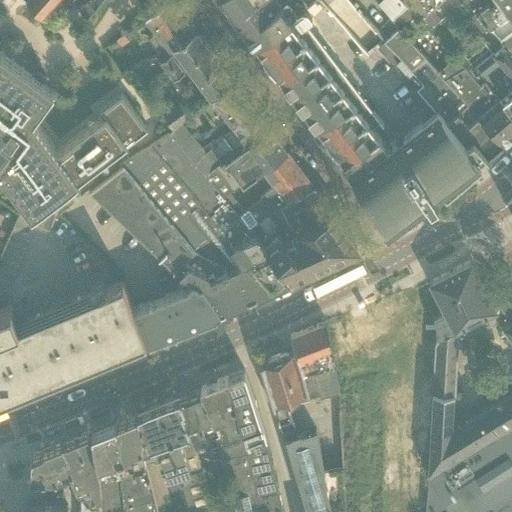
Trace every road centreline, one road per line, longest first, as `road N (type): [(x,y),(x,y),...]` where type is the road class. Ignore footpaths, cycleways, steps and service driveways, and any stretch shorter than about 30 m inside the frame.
road 1 (tertiary): [(0,431),(242,333),(390,260)]
road 2 (residential): [(390,260),(201,0)]
